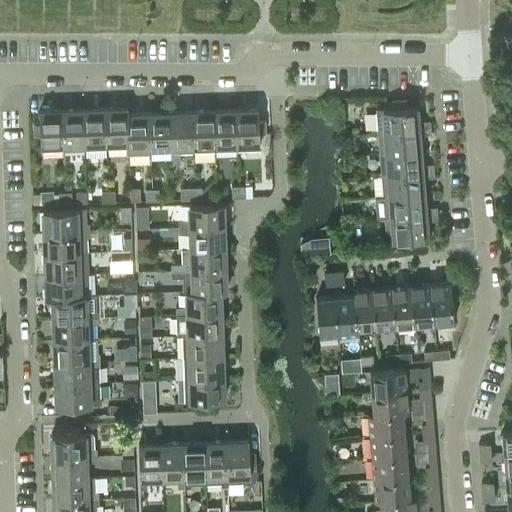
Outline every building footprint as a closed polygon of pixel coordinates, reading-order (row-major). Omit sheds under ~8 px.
[(371,128),(371,131),(430,126),(429,119),(417,120),(416,104),(407,105),(407,99),(391,100),(391,106),(376,108),(378,128),(371,128)] [(127,112),(127,106),(105,107),(106,147),(127,146),(128,146),(127,112)] [(106,147),(105,107),(83,108),(85,148),(106,147)] [(235,108),(236,148),(259,147),(258,132),(265,132),(264,119),(258,119),(257,107),(235,108)] [(63,148),(61,108),(39,109),(39,121),(33,122),(33,134),(40,134),(40,149),(63,148)] [(85,148),(83,108),(61,108),(63,148),(85,148)] [(236,148),(235,108),(213,109),(215,149),(236,148)] [(215,149),(213,109),(192,110),(193,150),(215,149)] [(172,150),(170,110),(148,111),(150,151),(172,150)] [(193,150),(192,110),(170,110),(172,150),(172,163),(180,162),(179,150),(193,150)] [(150,151),(148,111),(127,112),(128,146),(127,146),(127,152),(150,151)] [(431,133),(430,126),(371,131),(372,133),(378,133),(380,152),(420,149),(418,134),(431,133)] [(375,174),(433,169),(433,162),(421,164),(420,149),(380,152),(381,171),(375,171),(375,174)] [(434,176),(433,169),(375,174),(375,176),(373,176),(375,196),(423,192),(422,177),(434,176)] [(251,184),(238,184),(238,196),(252,195),(251,184)] [(140,186),(130,187),(131,200),(140,200),(140,186)] [(195,197),(195,186),(180,186),(180,198),(195,197)] [(223,186),(218,186),(218,195),(227,195),(227,189),(223,186)] [(53,190),(40,190),(41,203),(53,203),(53,190)] [(86,190),(76,190),(76,201),(86,201),(86,190)] [(378,217),(437,212),(436,206),(424,207),(423,192),(375,196),(376,215),(378,215),(378,217)] [(178,219),(178,226),(223,224),(222,201),(188,203),(189,219),(178,219)] [(131,205),(121,205),(121,219),(131,219),(131,205)] [(42,208),(43,231),(88,229),(88,222),(87,222),(86,206),(42,208)] [(437,219),(437,212),(378,217),(379,219),(385,219),(387,239),(427,236),(425,220),(437,219)] [(147,215),(136,215),(136,226),(147,225),(147,215)] [(223,224),(178,226),(178,232),(189,232),(190,247),(224,246),(223,224)] [(89,235),(88,229),(43,231),(44,252),(78,251),(88,250),(88,236),(89,235)] [(306,239),(300,242),(301,247),(301,253),(305,253),(329,251),(328,236),(319,236),(312,237),(311,237),(306,239)] [(131,237),(124,238),(124,248),(132,248),(131,237)] [(149,239),(137,240),(137,248),(149,248),(149,239)] [(171,263),(172,269),(225,267),(224,246),(190,247),(182,247),(183,262),(171,263)] [(79,266),(78,251),(44,252),(45,274),(90,272),(90,265),(79,266)] [(131,260),(121,260),(121,270),(131,270),(131,260)] [(184,290),(186,290),(192,290),(220,289),(220,290),(226,290),(225,267),(172,269),(172,276),(183,275),(184,290)] [(343,269),(334,270),(335,282),(344,281),(343,269)] [(324,271),(325,283),(335,282),(334,270),(324,271)] [(46,296),(52,296),(52,295),(80,294),(79,279),(90,279),(90,272),(45,274),(46,296)] [(129,279),(125,283),(125,288),(134,288),(134,279),(129,279)] [(451,280),(431,281),(434,320),(454,319),(451,280)] [(434,320),(431,281),(412,283),(415,322),(434,320)] [(412,283),(393,284),(396,323),(415,322),(412,283)] [(396,323),(393,284),(374,286),(377,325),(396,323)] [(354,288),(354,293),(355,292),(358,326),(377,325),(374,286),(354,288)] [(175,306),(175,313),(220,311),(220,290),(220,289),(192,290),(186,290),(186,306),(175,306)] [(136,292),(124,292),(125,314),(134,314),(134,305),(136,305),(136,292)] [(354,293),(336,294),(339,333),(359,331),(358,326),(355,292),(354,293)] [(52,296),(52,317),(98,316),(97,309),(86,309),(86,293),(80,294),(52,295),(52,296)] [(319,334),(339,333),(336,294),(316,296),(319,334)] [(175,313),(176,334),(221,333),(220,311),(175,313)] [(150,314),(139,315),(139,326),(150,325),(150,314)] [(98,322),(98,316),(52,317),(53,339),(87,338),(87,323),(98,322)] [(135,319),(125,319),(125,331),(135,330),(135,319)] [(176,334),(177,356),(222,354),(221,333),(176,334)] [(53,339),(54,360),(99,359),(110,358),(110,352),(96,352),(95,337),(87,338),(53,339)] [(129,344),(125,346),(126,358),(136,357),(135,343),(129,344)] [(149,343),(140,344),(140,355),(149,355),(149,343)] [(449,347),(437,349),(437,357),(450,356),(449,347)] [(425,358),(437,357),(437,349),(424,350),(425,358)] [(411,351),(398,352),(399,360),(411,359),(411,351)] [(386,361),(399,360),(398,352),(386,353),(386,361)] [(177,356),(178,377),(223,376),(222,354),(177,356)] [(361,363),(373,362),(373,354),(360,355),(361,363)] [(54,360),(55,382),(100,380),(99,359),(54,360)] [(136,365),(123,366),(124,377),(137,376),(136,365)] [(372,391),(406,388),(404,366),(370,369),(372,391)] [(153,370),(142,370),(142,378),(153,377),(153,370)] [(224,399),(223,376),(178,377),(179,400),(199,399),(199,406),(212,405),(211,399),(224,399)] [(418,377),(419,387),(430,386),(429,376),(418,377)] [(101,403),(100,380),(55,382),(56,405),(68,404),(68,411),(81,410),(80,404),(101,403)] [(431,396),(430,386),(419,387),(419,397),(431,396)] [(373,412),(403,410),(403,411),(408,410),(406,388),(372,391),(373,412)] [(155,410),(155,398),(144,399),(144,410),(155,410)] [(120,404),(109,404),(110,413),(120,412),(120,404)] [(405,431),(403,411),(403,410),(373,412),(368,412),(370,434),(405,431)] [(421,420),(422,430),(434,429),(433,420),(421,420)] [(434,439),(434,429),(422,430),(423,440),(434,439)] [(511,429),(502,430),(504,450),(511,448),(511,429)] [(51,433),(52,456),(97,454),(96,447),(93,447),(93,431),(51,433)] [(406,453),(405,431),(370,434),(372,456),(406,453)] [(227,481),(226,439),(204,440),(205,482),(220,482),(221,485),(227,485),(227,481)] [(226,439),(227,481),(245,481),(249,481),(252,481),(255,478),(257,475),(257,471),(256,468),(255,451),(249,451),(248,439),(226,439)] [(182,441),(184,486),(191,486),(190,483),(205,482),(204,440),(182,441)] [(161,442),(162,476),(177,475),(177,486),(184,486),(182,441),(161,442)] [(479,442),(479,452),(491,451),(490,441),(479,442)] [(162,476),(161,442),(138,443),(140,488),(146,488),(146,476),(162,476)] [(123,444),(124,452),(134,452),(133,444),(123,444)] [(492,461),(491,451),(479,452),(480,461),(492,461)] [(372,456),(373,477),(408,475),(406,453),(372,456)] [(52,456),(52,477),(86,476),(86,461),(97,460),(97,454),(52,456)] [(132,458),(123,458),(123,468),(133,468),(132,458)] [(425,464),(426,473),(437,472),(436,463),(425,464)] [(438,482),(437,472),(426,473),(426,483),(438,482)] [(133,475),(124,475),(125,484),(134,484),(133,475)] [(375,499),(380,499),(380,498),(410,496),(410,495),(408,475),(373,477),(375,499)] [(52,477),(53,499),(98,497),(98,490),(95,491),(94,476),(86,476),(52,477)] [(482,485),(483,494),(494,493),(494,484),(482,485)] [(495,503),(494,493),(483,494),(483,504),(495,503)] [(380,498),(380,499),(381,511),(416,511),(415,495),(410,495),(410,496),(380,498)] [(99,504),(98,497),(53,499),(53,511),(95,511),(95,504),(99,504)]
